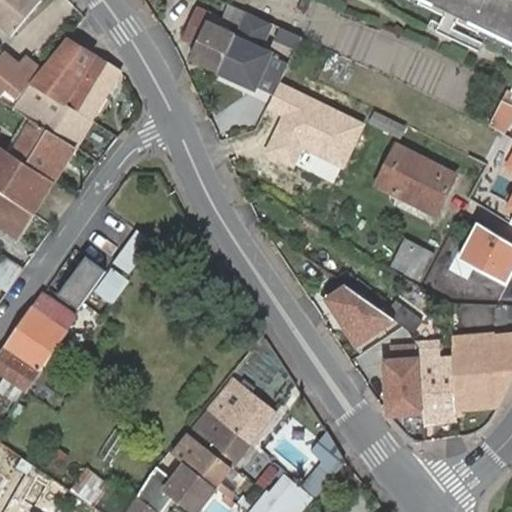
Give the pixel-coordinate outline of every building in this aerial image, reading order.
[(43,0),(0,0),(0,25),(13,36),(44,1),(43,0)] [(511,0),(411,0),(421,4),(418,11),(411,7),(407,14),(427,24),(434,10),(511,48),(511,0)] [(230,18),(241,23),(246,12),(235,7),(230,18)] [(190,56),(220,71),(235,37),(236,34),(209,22),(211,15),(196,8),(182,37),(196,43),(190,56)] [(272,23),(246,12),(241,23),(236,34),(235,37),(261,48),(272,23)] [(303,37),(283,28),(278,38),(298,47),(303,37)] [(235,37),(220,71),(258,88),(274,55),(261,48),(235,37)] [(74,43),(40,85),(95,119),(122,74),(74,43)] [(274,96),(290,62),(274,55),(258,88),(274,96)] [(16,96),(19,98),(33,81),(8,62),(0,71),(0,99),(8,89),(16,96)] [(95,119),(40,85),(19,110),(35,120),(77,147),(95,119)] [(511,89),(509,88),(490,123),(505,132),(511,119),(511,89)] [(284,128),(290,131),(307,99),(300,95),(284,128)] [(350,161),(353,156),(367,128),(307,99),(290,131),(350,161)] [(387,115),(396,120),(400,112),(391,107),(387,115)] [(370,122),(399,136),(404,127),(374,113),(370,122)] [(77,147),(35,120),(15,154),(57,181),(69,160),(77,147)] [(511,150),(511,140),(495,132),(490,140),(511,150)] [(15,154),(0,143),(0,187),(36,214),(57,181),(15,154)] [(383,171),(443,201),(458,173),(397,143),(383,171)] [(69,160),(57,181),(78,195),(92,175),(69,160)] [(436,216),(443,201),(383,171),(376,185),(436,216)] [(36,214),(0,187),(0,223),(22,238),(36,214)] [(113,261),(130,276),(157,245),(139,230),(113,261)] [(433,253),(406,239),(393,263),(419,277),(433,253)] [(327,254),(321,250),(318,256),(324,259),(327,254)] [(0,266),(0,282),(10,289),(26,266),(8,255),(0,266)] [(71,284),(89,297),(80,310),(81,310),(107,273),(88,259),(71,284)] [(129,282),(114,272),(100,292),(114,302),(129,282)] [(499,304),(497,320),(511,321),(511,278),(504,274),(492,272),(484,302),(499,304)] [(71,284),(61,297),(80,310),(89,297),(71,284)] [(394,317),(347,284),(328,297),(358,341),(394,317)] [(46,292),(36,308),(68,331),(78,316),(46,292)] [(420,317),(396,301),(389,311),(413,327),(420,317)] [(476,317),(482,318),(484,302),(479,302),(476,317)] [(484,302),(482,318),(497,320),(499,304),(484,302)] [(36,308),(0,361),(0,373),(26,392),(68,331),(36,308)] [(391,410),(424,409),(421,352),(421,348),(418,343),(395,344),(395,358),(388,358),(391,410)] [(453,350),(453,355),(457,406),(498,403),(511,375),(511,346),(471,345),(471,348),(453,350)] [(438,350),(421,352),(424,409),(457,406),(453,355),(439,356),(438,350)] [(278,414),(235,379),(210,410),(252,445),(278,414)] [(458,422),(457,406),(424,409),(425,425),(458,422)] [(252,445),(210,410),(175,454),(217,488),(252,445)] [(106,424),(90,449),(108,460),(123,435),(106,424)] [(329,465),(344,446),(330,434),(316,452),(327,463),(329,465)] [(355,455),(344,446),(329,465),(338,475),(355,455)] [(153,475),(138,498),(158,511),(163,511),(174,498),(193,511),(197,511),(217,488),(175,454),(162,469),(159,467),(153,475)] [(338,475),(329,465),(327,463),(305,488),(317,498),(318,499),(338,475)] [(93,504),(108,481),(87,467),(72,490),(93,504)] [(304,511),(317,498),(305,488),(288,475),(274,492),(271,490),(252,511),(304,511)] [(54,511),(21,491),(7,511),(54,511)] [(158,511),(138,498),(129,511),(158,511)]
